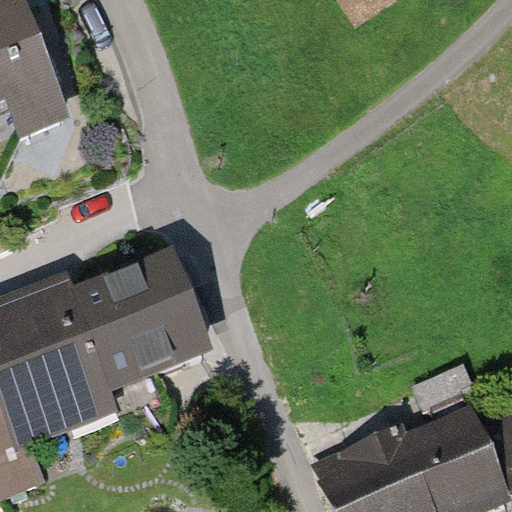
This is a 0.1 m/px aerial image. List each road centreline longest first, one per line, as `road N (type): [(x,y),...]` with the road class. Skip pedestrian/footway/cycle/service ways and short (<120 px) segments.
road 1 (track): [(211,245),(356,150),(511,11)]
road 2 (residential): [(307,511),(191,193)]
road 3 (residential): [(0,276),(191,193)]
road 4 (residential): [(191,193),(144,51),(117,0)]
